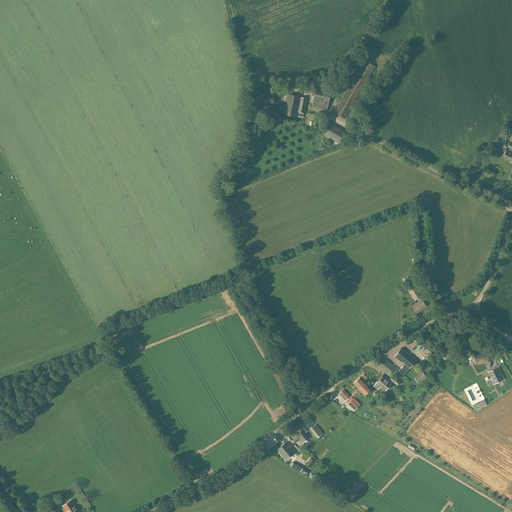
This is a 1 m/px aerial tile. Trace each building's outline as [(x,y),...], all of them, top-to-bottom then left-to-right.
[(365,60),(334,113),(345,119),(376,67),(365,60)] [(316,88),(312,107),(327,110),(331,91),(316,88)] [(287,94),(283,115),(297,117),(298,112),(304,113),(307,98),(301,97),(287,94)] [(343,145),(349,134),(330,123),(324,134),(343,145)] [(511,153),(511,151),(511,143),(509,143),(508,147),(510,148),(508,152),(506,151),(503,158),(511,161),(511,158),(511,153)] [(414,301),(422,297),(414,285),(407,289),(414,301)] [(416,313),(426,307),(422,300),(412,306),(416,313)] [(401,348),(395,356),(409,368),(416,360),(401,348)] [(476,365),(488,363),(486,352),(474,353),(476,365)] [(388,375),(394,367),(385,360),(379,368),(388,375)] [(494,384),(504,379),(498,367),(488,372),(494,384)] [(419,383),(426,378),(423,373),(415,377),(419,383)] [(397,386),(400,382),(393,375),(389,379),(397,386)] [(353,385),(359,391),(362,388),(363,386),(362,386),(365,383),(363,382),(366,379),(362,376),(360,378),(353,385)] [(378,390),(380,387),(385,391),(391,383),(382,376),(376,384),(373,387),(378,390)] [(362,388),(359,391),(364,396),(371,390),(365,383),(362,386),(363,386),(362,388)] [(348,403),(348,404),(355,410),(360,404),(354,398),(352,399),(351,398),(347,402),(348,403)] [(323,433),(315,425),(313,426),(318,432),(315,434),(318,437),(323,433)] [(298,440),(300,442),(301,444),(310,437),(303,429),(294,436),(296,437),(292,440),(292,441),(293,440),(295,443),(298,440)] [(291,447),(288,444),(281,450),(289,460),(296,454),(292,449),(293,448),(291,447)] [(309,468),(314,461),(310,458),(305,464),(309,468)] [(301,472),(304,468),(294,462),(291,467),(301,472)] [(66,511),(78,511),(71,500),(63,506),(66,511)]
